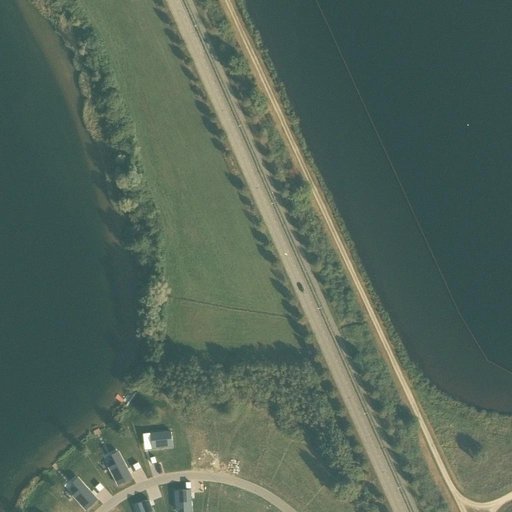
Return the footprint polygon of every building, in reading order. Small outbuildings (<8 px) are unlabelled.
[(150,433),(151,449),(172,447),(170,431),(150,433)] [(186,453),(201,453),(201,442),(186,441),(186,453)] [(132,478),(118,452),(111,456),(116,464),(109,468),(118,485),(132,478)] [(141,468),(138,463),(133,465),(135,471),(141,468)] [(97,500),(78,478),(72,483),(79,490),(72,496),(85,510),(97,500)] [(103,488),(100,483),(95,487),(99,492),(103,488)]
